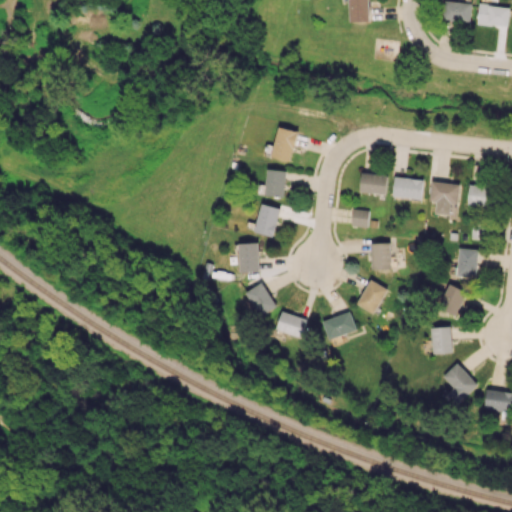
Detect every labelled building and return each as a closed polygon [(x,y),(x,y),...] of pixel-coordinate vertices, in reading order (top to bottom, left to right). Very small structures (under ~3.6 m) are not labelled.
[(348,0),(349,21),(369,20),(368,0),(348,0)] [(469,23),(472,3),(449,0),(443,0),(441,19),(469,23)] [(510,7),(479,3),(476,23),(508,26),(510,7)] [(290,160),(298,131),(279,126),(271,155),(290,160)] [(265,195),(285,195),(286,169),(266,169),(265,195)] [(387,173),(361,172),(360,191),(386,193),(387,173)] [(421,199),(424,179),(395,176),(393,195),(421,199)] [(458,203),(460,183),(432,180),(430,200),(436,201),(435,213),(450,214),(451,202),(458,203)] [(494,205),(494,185),(469,184),(468,205),(494,205)] [(281,208),(262,203),(254,230),(273,236),(281,208)] [(367,227),(369,209),(353,207),(350,225),(367,227)] [(258,242),(239,242),(240,272),(260,271),(258,242)] [(391,268),(390,242),(371,242),(372,269),(391,268)] [(478,248),(458,247),(457,276),(477,277),(478,248)] [(356,303),(374,313),(388,288),(371,278),(356,303)] [(260,316),(277,306),(262,282),(246,292),(260,316)] [(456,317),(467,291),(449,283),(438,308),(456,317)] [(301,337),(307,319),(282,310),(276,328),(301,337)] [(322,320),(328,338),(356,329),(350,311),(322,320)] [(432,353),(452,352),(451,326),(431,326),(432,353)] [(443,375),(453,387),(448,392),(458,402),(477,384),(457,362),(443,375)] [(484,408),(511,411),(511,405),(511,390),(486,388),(484,408)]
